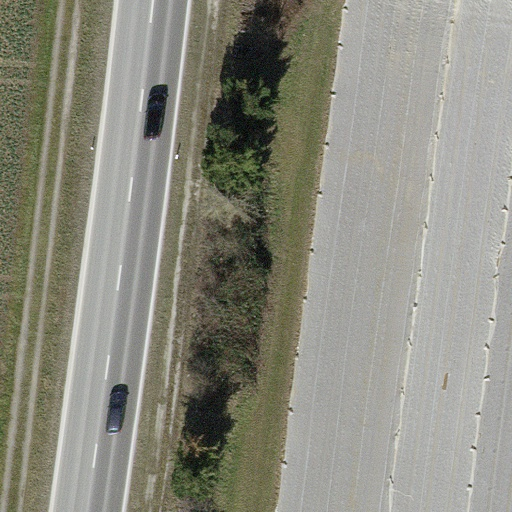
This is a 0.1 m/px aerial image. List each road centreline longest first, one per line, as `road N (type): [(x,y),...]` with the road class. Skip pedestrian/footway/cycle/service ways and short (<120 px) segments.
road 1 (track): [(219,0),(159,511)]
road 2 (secondary): [(144,0),(85,511)]
road 3 (track): [(80,0),(26,511)]
